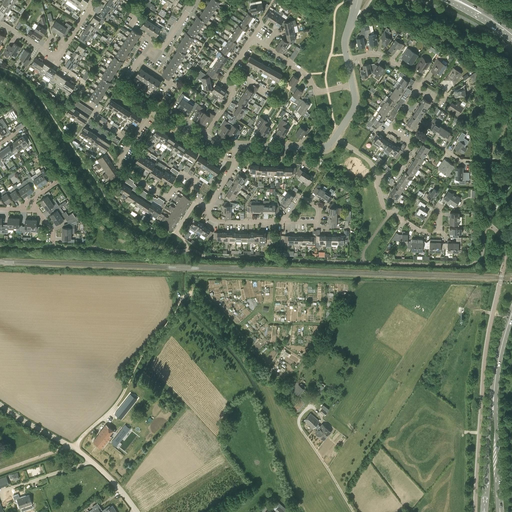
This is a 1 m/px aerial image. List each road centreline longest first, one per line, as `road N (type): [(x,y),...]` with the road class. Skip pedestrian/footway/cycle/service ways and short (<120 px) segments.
road 1 (track): [(271,323),(258,309),(237,327),(200,286),(206,279),(274,280),(350,283),(324,327),(315,324)]
road 2 (track): [(74,449),(123,394),(179,301),(200,286)]
road 3 (unclassified): [(137,511),(82,454),(0,405)]
